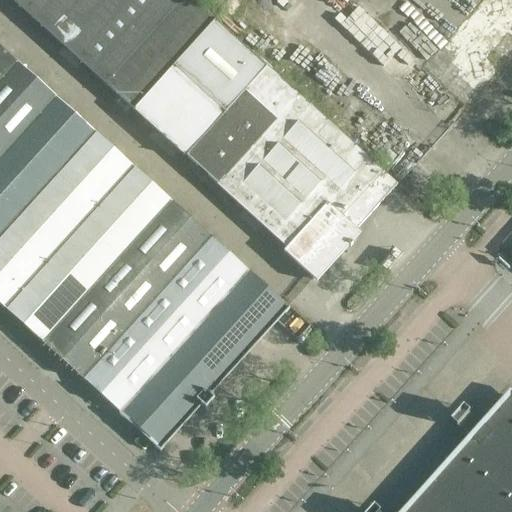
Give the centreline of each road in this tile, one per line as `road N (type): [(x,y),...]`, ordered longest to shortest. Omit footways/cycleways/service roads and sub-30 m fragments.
road 1 (tertiary): [(200,511),(511,162)]
road 2 (unclassified): [(0,355),(179,511)]
